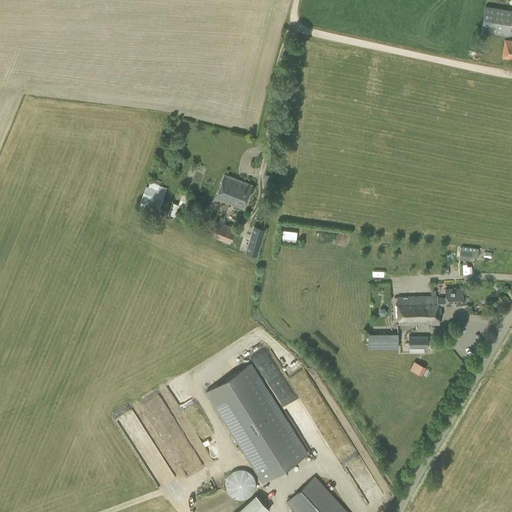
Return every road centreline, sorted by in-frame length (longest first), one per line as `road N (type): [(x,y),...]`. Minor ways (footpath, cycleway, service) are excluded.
road 1 (unclassified): [(511,74),(306,32),(292,17),(297,0)]
road 2 (unclassified): [(400,511),(511,320)]
